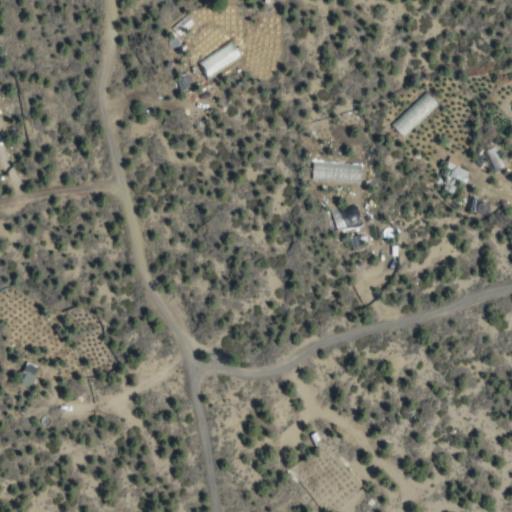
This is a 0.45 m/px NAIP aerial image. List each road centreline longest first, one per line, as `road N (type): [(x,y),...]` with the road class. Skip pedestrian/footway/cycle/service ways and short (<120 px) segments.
road 1 (track): [(211,511),(188,378),(144,283),(111,177),(98,90),(105,0)]
road 2 (track): [(188,378),(511,287)]
